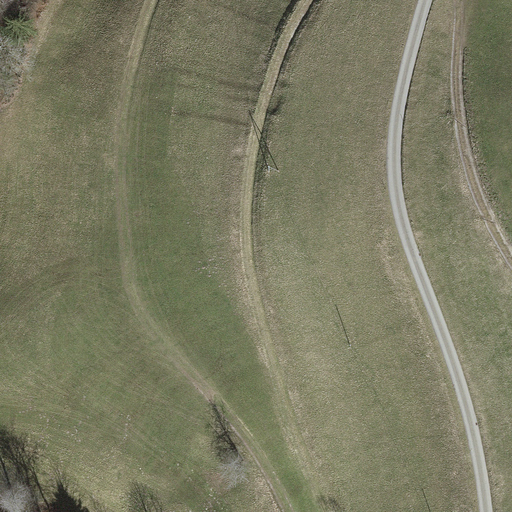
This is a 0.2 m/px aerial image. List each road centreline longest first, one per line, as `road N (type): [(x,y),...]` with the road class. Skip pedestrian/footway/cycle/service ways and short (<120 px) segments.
road 1 (track): [(287,511),(246,434),(146,312),(125,262),(119,143),(150,0)]
road 2 (unclassified): [(484,511),(466,406),(393,176),(396,114),(424,0)]
road 3 (track): [(458,0),(459,129),(472,181),(511,261)]
